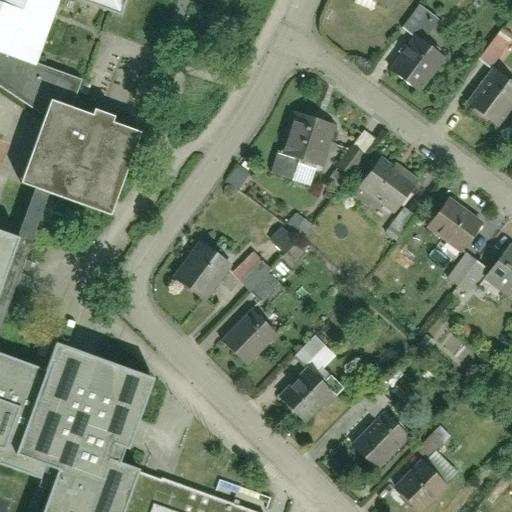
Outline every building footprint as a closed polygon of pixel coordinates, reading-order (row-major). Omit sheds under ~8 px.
[(57,0),(121,23),(128,0),(0,0),(0,48),(32,60),(53,0),(57,0)] [(380,55),(411,80),(442,43),(417,23),(432,6),(424,0),(400,0),(392,11),(406,22),(380,55)] [(467,45),(481,55),(499,32),(485,21),(467,45)] [(79,86),(0,55),(0,98),(38,121),(47,98),(71,106),(79,86)] [(511,81),(511,78),(481,55),(454,91),(486,115),(511,81)] [(139,130),(47,99),(15,187),(34,194),(0,285),(0,469),(48,485),(38,511),(261,511),(262,510),(123,466),(151,376),(51,340),(41,369),(0,355),(0,329),(48,199),(107,219),(139,130)] [(326,115),(288,103),(279,133),(271,131),(265,151),(299,162),(304,148),(315,151),(326,115)] [(389,199),(414,164),(374,135),(349,170),(389,199)] [(511,294),(511,293),(511,240),(498,230),(481,254),(450,233),(468,208),(434,184),(412,216),(447,240),(429,265),(457,285),(471,265),(511,294)] [(384,232),(394,237),(406,212),(396,207),(384,232)] [(265,240),(282,254),(308,225),(291,210),(265,240)] [(194,287),(221,250),(187,226),(160,263),(194,287)] [(0,232),(0,274),(13,237),(0,232)] [(226,263),(252,291),(275,270),(249,242),(226,263)] [(236,349),(270,319),(248,296),(215,326),(236,349)] [(300,409),(329,373),(300,350),(271,386),(300,409)] [(337,431),(368,456),(397,420),(370,399),(377,390),(360,376),(345,395),(358,405),(337,431)] [(381,472),(410,501),(443,468),(414,439),(381,472)]
